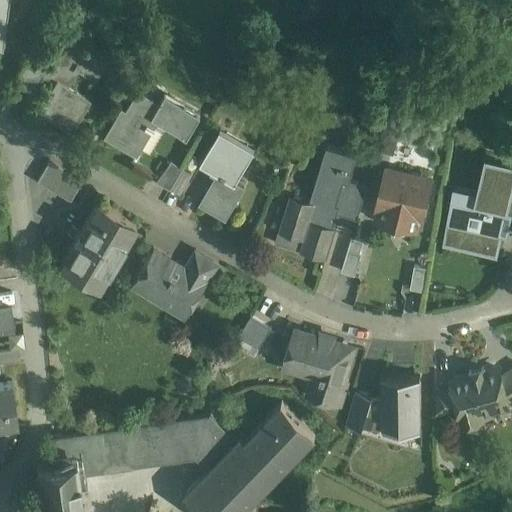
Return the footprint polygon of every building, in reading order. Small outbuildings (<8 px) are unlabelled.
[(105,58),(59,30),(36,68),(42,73),(44,70),(56,77),(37,109),(71,129),(90,97),(66,82),(76,64),(93,75),(92,76),(94,77),(105,58)] [(136,92),(125,111),(121,109),(105,136),(135,153),(150,129),(151,129),(153,126),(152,125),(160,120),(187,136),(199,115),(164,94),(158,104),(136,92)] [(246,163),(212,143),(201,163),(218,173),(200,203),(221,216),(230,201),(234,204),(244,187),(236,182),(246,163)] [(327,146),(310,200),(295,196),(291,208),(286,207),(279,230),(304,238),(300,250),(326,258),(336,227),(333,227),(340,205),(336,204),(344,177),(350,179),(357,156),(327,146)] [(511,164),(486,158),(478,194),(454,188),(448,225),(476,231),(472,246),(497,252),(506,210),(511,186),(511,164)] [(82,178),(49,159),(37,179),(70,199),(82,178)] [(183,167),(170,160),(158,180),(171,188),(183,167)] [(428,177),(385,167),(378,196),(383,204),(379,220),(392,223),(395,228),(400,225),(416,228),(419,213),(424,210),(430,185),(427,180),(428,177)] [(350,179),(344,177),(336,204),(340,205),(359,212),(367,185),(350,179)] [(135,222),(97,200),(80,229),(78,228),(72,237),(75,238),(60,263),(98,285),(135,222)] [(352,237),(341,271),(354,275),(361,252),(360,252),(363,240),(352,237)] [(153,246),(130,284),(186,317),(208,280),(186,266),(153,246)] [(218,263),(196,249),(186,266),(208,280),(218,263)] [(428,267),(414,265),(410,288),(424,291),(428,267)] [(11,303),(0,303),(0,329),(14,328),(11,303)] [(272,327),(251,315),(239,335),(259,348),(272,327)] [(351,347),(294,330),(284,364),(304,370),(305,366),(323,371),(321,377),(324,378),(319,392),(340,399),(346,379),(342,378),(351,347)] [(483,366),(469,370),(470,373),(453,378),(451,381),(453,388),(460,412),(479,407),(480,412),(509,405),(509,404),(501,375),(499,368),(496,366),(484,369),(483,366)] [(511,367),(501,375),(509,404),(511,401),(511,367)] [(420,375),(382,376),(382,394),(383,427),(398,427),(421,427),(420,375)] [(12,380),(0,381),(0,425),(18,423),(12,380)] [(453,388),(436,388),(435,411),(460,412),(453,388)] [(372,394),(356,389),(345,423),(362,428),(372,394)] [(382,394),(372,394),(362,428),(398,439),(398,427),(383,427),(382,394)] [(209,468),(186,492),(206,511),(239,511),(245,507),(250,502),(248,500),(260,488),(314,432),(282,401),(245,438),(241,434),(236,440),(216,460),(209,468)] [(216,460),(236,440),(210,415),(48,437),(52,463),(76,462),(200,445),(216,460)] [(209,468),(216,460),(200,445),(76,462),(77,473),(197,456),(209,468)] [(82,511),(77,473),(76,462),(52,463),(36,465),(42,511),(82,511)] [(257,511),(260,501),(260,488),(248,500),(250,502),(245,507),(244,511),(257,511)]
